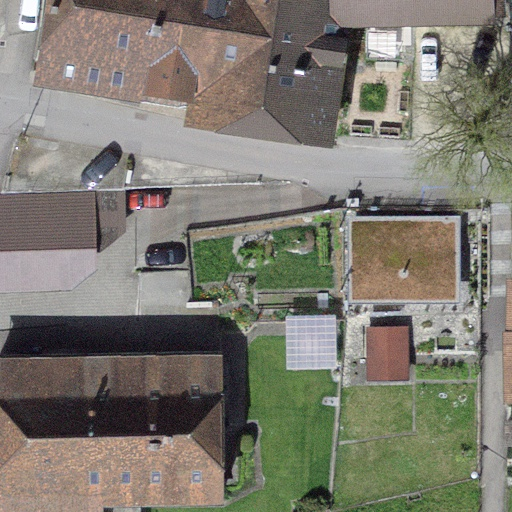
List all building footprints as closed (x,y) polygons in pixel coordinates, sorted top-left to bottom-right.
[(143,92),(158,0),(51,0),(41,69),(143,92)] [(196,102),(228,0),(158,0),(143,92),(196,102)] [(331,21),(330,0),(228,0),(196,102),(191,118),(327,135),(350,25),(331,21)] [(330,0),(331,21),(350,25),(485,19),(484,0),(330,0)] [(125,193),(2,194),(0,203),(0,297),(71,296),(97,275),(96,257),(102,257),(125,235),(125,193)] [(511,210),(511,211),(511,274),(511,283),(505,284),(506,339),(502,339),(503,411),(511,410),(511,210)] [(0,386),(0,496),(140,495),(224,495),(223,361),(0,361),(0,386)] [(140,511),(140,495),(0,496),(0,511),(140,511)]
